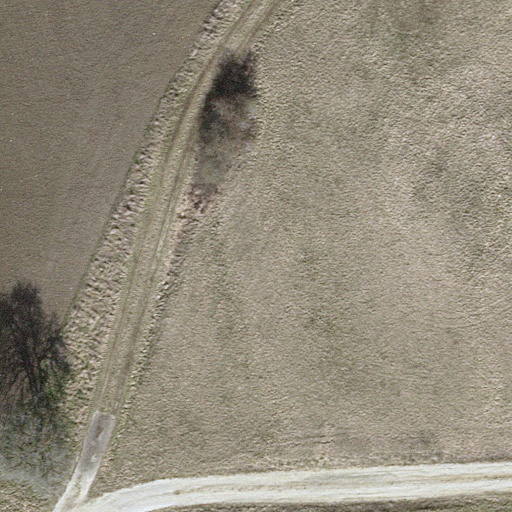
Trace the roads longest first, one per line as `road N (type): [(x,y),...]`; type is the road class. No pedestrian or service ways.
road 1 (track): [(73,511),(207,93),(271,0)]
road 2 (track): [(117,511),(175,489),(511,475)]
